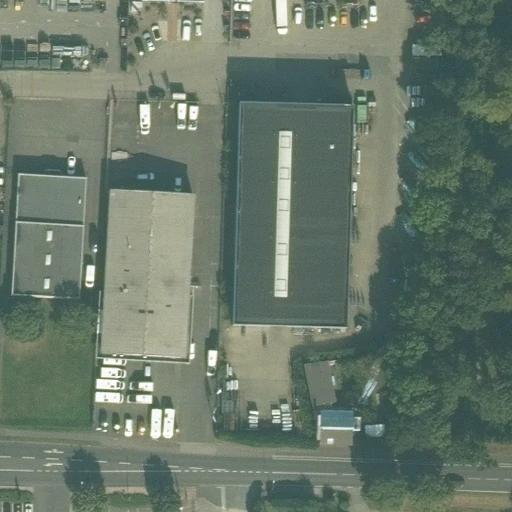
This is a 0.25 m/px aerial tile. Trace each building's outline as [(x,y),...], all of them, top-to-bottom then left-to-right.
[(232,327),(346,330),(352,108),(238,104),(232,327)] [(18,176),(15,224),(83,228),(86,180),(18,176)] [(101,354),(183,359),(192,198),(111,193),(101,354)] [(79,301),(83,228),(15,224),(11,297),(79,301)] [(302,367),(311,407),(323,405),(326,404),(318,365),(302,367)] [(323,413),(323,405),(311,407),(313,416),(320,415),(320,413),(323,413)] [(319,445),(351,446),(352,414),(323,413),(320,413),(320,415),(319,445)]
